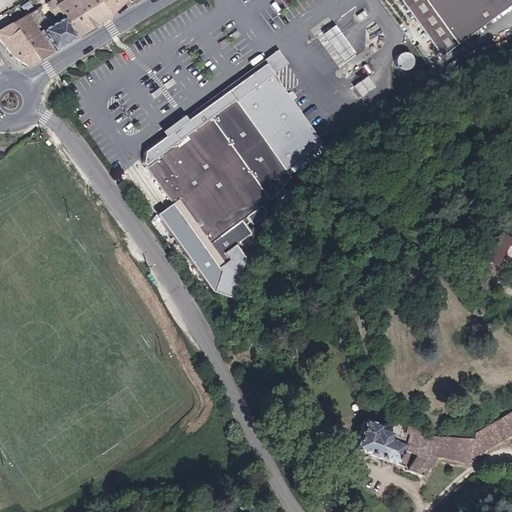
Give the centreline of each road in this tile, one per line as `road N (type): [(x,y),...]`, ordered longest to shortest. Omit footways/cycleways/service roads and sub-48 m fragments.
road 1 (tertiary): [(36,107),(73,139),(177,285),(301,511)]
road 2 (secondary): [(31,85),(168,0)]
